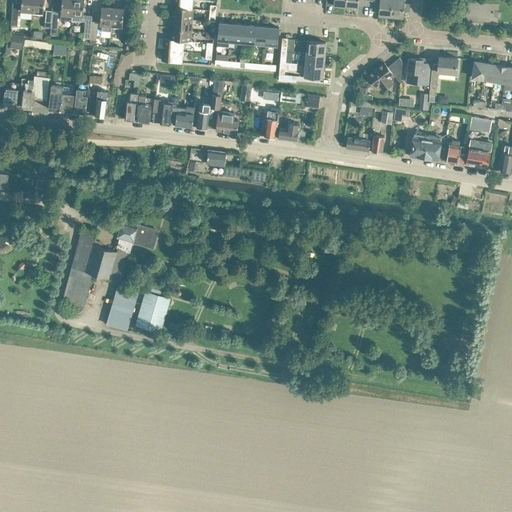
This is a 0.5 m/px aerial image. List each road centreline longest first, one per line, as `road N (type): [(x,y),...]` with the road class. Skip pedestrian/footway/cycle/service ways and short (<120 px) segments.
road 1 (tertiary): [(511,185),(326,156)]
road 2 (tertiary): [(326,156),(152,134)]
road 3 (track): [(448,392),(285,364)]
road 4 (residential): [(0,139),(130,144),(149,142),(152,134)]
road 5 (tertiary): [(152,134),(0,117)]
road 6 (track): [(187,347),(223,271),(244,259),(286,273)]
road 7 (residential): [(326,156),(337,85),(384,43)]
